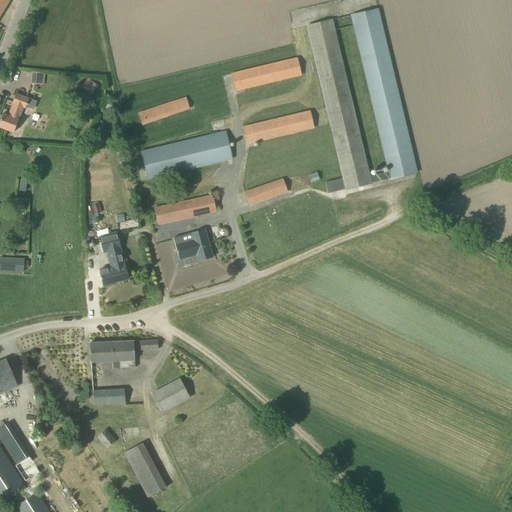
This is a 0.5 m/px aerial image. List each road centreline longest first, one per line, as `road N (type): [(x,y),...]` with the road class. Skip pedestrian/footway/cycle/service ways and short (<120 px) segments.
road 1 (track): [(368,511),(333,465),(153,310)]
road 2 (track): [(511,167),(249,277)]
road 3 (unclassified): [(0,339),(153,310)]
